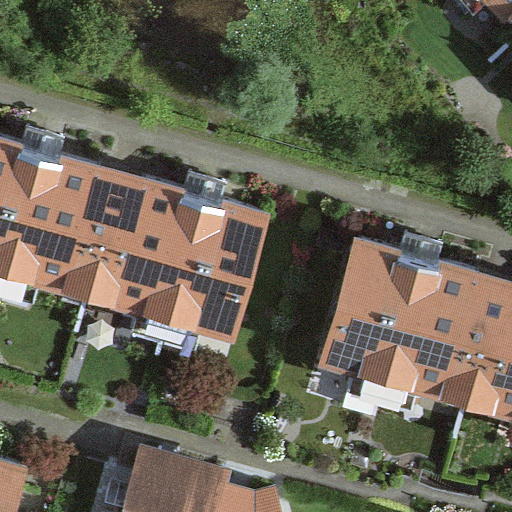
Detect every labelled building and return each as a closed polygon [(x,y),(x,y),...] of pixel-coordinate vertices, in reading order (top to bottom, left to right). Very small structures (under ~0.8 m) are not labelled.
[(0,245),(252,315),(287,190),(0,111),(0,245)] [(511,400),(511,256),(367,218),(332,353),(511,400)] [(213,511),(223,469),(226,455),(143,434),(122,511),(213,511)] [(0,511),(21,511),(39,446),(0,435),(0,511)] [(223,469),(213,511),(292,511),(284,473),(267,477),(223,469)]
